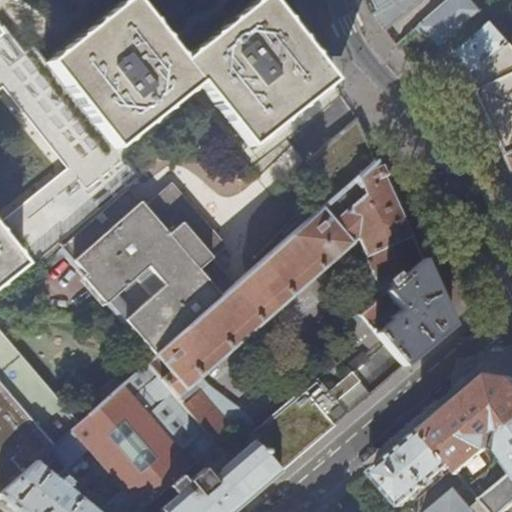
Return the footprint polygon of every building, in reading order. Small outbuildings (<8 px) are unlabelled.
[(0,280),(19,265),(25,273),(59,246),(127,190),(138,180),(114,150),(198,82),(250,145),(330,80),(315,60),(266,0),(257,0),(182,61),(153,25),(132,0),(126,0),(46,65),(31,46),(22,52),(0,25),(0,280)] [(369,0),(378,19),(388,32),(425,0),(369,0)] [(451,0),(422,26),(441,48),(463,29),(482,12),(471,0),(451,0)] [(463,60),(471,77),(509,44),(492,23),(459,52),(463,60)] [(405,51),(412,59),(419,53),(407,39),(399,45),(405,51)] [(511,47),(509,44),(471,77),(474,84),(511,167),(511,47)] [(335,197),(376,161),(366,141),(356,117),(305,162),(335,197)] [(392,198),(376,161),(335,197),(235,286),(157,354),(170,370),(159,380),(216,442),(232,427),(193,383),(201,376),(357,237),(384,293),(386,291),(421,260),(414,244),(392,198)] [(143,208),(127,190),(59,246),(154,356),(157,354),(235,286),(210,258),(224,246),(170,185),(143,208)] [(451,325),(421,260),(386,291),(400,308),(390,317),(392,319),(376,333),(403,366),(424,348),(451,325)] [(360,315),(367,323),(385,306),(378,298),(360,315)] [(0,492),(78,424),(0,333),(0,492)] [(145,364),(78,424),(0,492),(0,498),(16,511),(136,511),(166,486),(216,442),(159,380),(145,364)] [(444,411),(421,430),(450,463),(466,482),(470,486),(479,480),(488,472),(473,461),(487,450),(488,437),(495,432),(501,435),(501,431),(511,423),(511,378),(511,377),(487,374),(444,411)] [(247,414),(201,376),(193,383),(232,427),(237,424),(247,414)] [(357,405),(367,397),(349,376),(328,393),(346,414),(357,405)] [(328,393),(317,380),(304,391),(333,425),(346,414),(328,393)] [(314,442),(333,425),(304,391),(259,429),(247,414),(237,424),(278,472),(314,442)] [(511,423),(501,431),(501,435),(499,455),(511,473),(511,475),(488,493),(479,480),(470,486),(492,511),(503,511),(511,505),(511,423)] [(237,424),(232,427),(216,442),(166,486),(174,495),(157,509),(159,511),(231,511),(278,472),(237,424)] [(450,463),(421,430),(384,461),(370,473),(400,506),(450,463)] [(492,511),(470,486),(466,482),(429,511),(492,511)]
